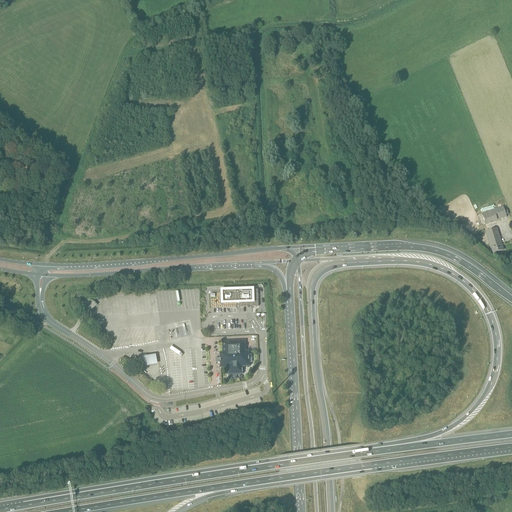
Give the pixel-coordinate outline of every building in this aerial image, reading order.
[(56,156),(53,160),(59,164),(62,160),(56,156)] [(507,217),(504,206),(482,213),(486,225),(498,221),(498,220),(507,217)] [(504,250),(497,229),(486,232),(493,253),(504,250)] [(253,307),(255,307),(259,306),(258,300),(258,290),(253,290),(251,290),(251,289),(249,289),(249,290),(241,290),(241,289),(238,289),(238,290),(224,291),(222,291),(223,303),(253,302),(253,307)] [(85,302),(89,306),(87,308),(90,312),(97,305),(94,302),(93,302),(89,298),(85,302)] [(220,353),(220,359),(218,359),(218,363),(220,363),(220,368),(227,368),(227,375),(242,375),(242,368),(249,368),(249,353),(246,353),(246,342),(223,342),(223,353),(220,353)] [(155,356),(142,358),(144,369),(157,367),(155,356)]
